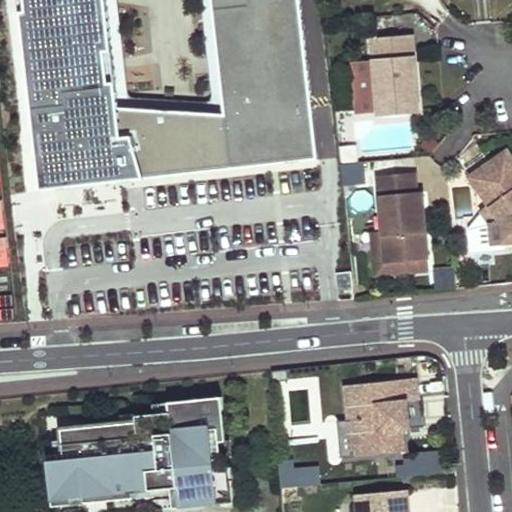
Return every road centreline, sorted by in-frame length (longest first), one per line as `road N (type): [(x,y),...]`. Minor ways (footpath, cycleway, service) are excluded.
road 1 (residential): [(462,323),(0,363)]
road 2 (residential): [(481,511),(462,323)]
